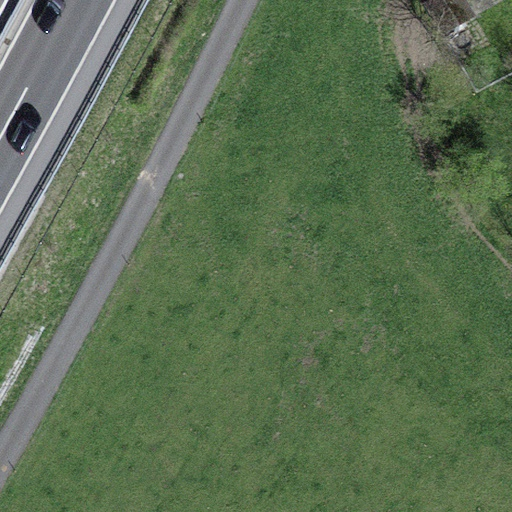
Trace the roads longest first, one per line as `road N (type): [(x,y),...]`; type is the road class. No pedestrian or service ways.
road 1 (track): [(0,453),(134,216),(239,0)]
road 2 (motorway): [(0,139),(74,0)]
